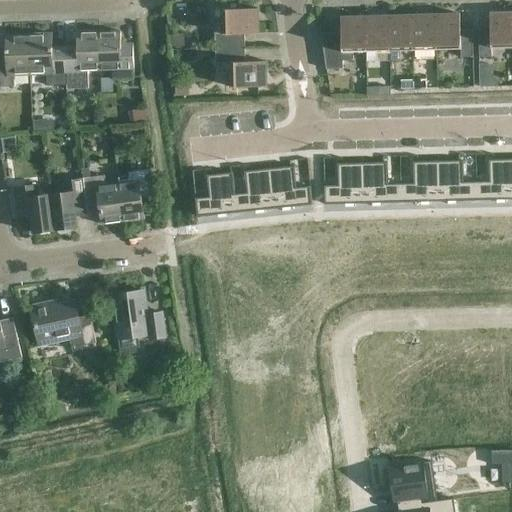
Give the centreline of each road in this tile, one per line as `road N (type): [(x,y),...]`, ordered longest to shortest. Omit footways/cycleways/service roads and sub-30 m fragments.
road 1 (residential): [(364,511),(345,339),(374,319),(511,317)]
road 2 (residential): [(197,151),(308,135),(511,130)]
road 3 (residential): [(6,267),(170,247)]
road 4 (residential): [(0,8),(139,0)]
